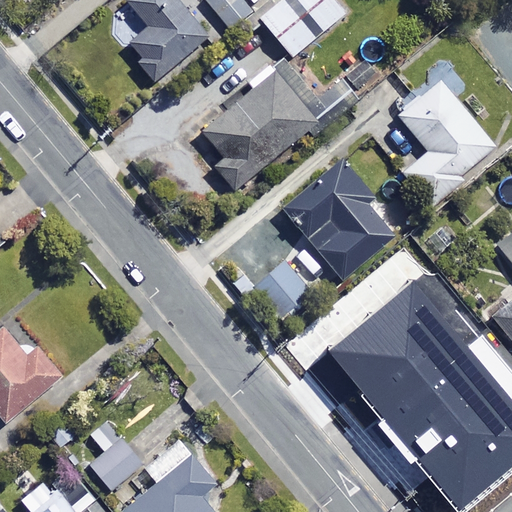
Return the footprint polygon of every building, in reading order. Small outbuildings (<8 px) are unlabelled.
[(211,42),(178,0),(134,0),(131,3),(151,29),(131,45),(160,82),(211,42)] [(248,9),(240,0),(207,0),(227,25),(248,9)] [(348,15),(335,0),(298,0),(326,33),(348,15)] [(317,42),(286,4),(264,22),(295,60),(317,42)] [(287,67),(280,74),(273,66),(250,86),(256,94),(208,135),(227,158),(216,168),(239,194),(354,96),(343,83),(319,104),(287,67)] [(400,114),(430,151),(405,172),(435,209),(467,183),(463,178),(498,149),(442,80),(400,114)] [(372,198),(343,163),(285,211),(342,281),(393,239),(365,204),(372,198)] [(511,261),(511,233),(499,244),(511,261)] [(303,301),(315,290),(287,259),(257,286),(293,326),(311,309),(303,301)] [(327,353),(459,511),(511,466),(511,399),(413,281),(327,353)] [(511,306),(496,320),(511,338),(511,306)] [(29,359),(5,331),(0,334),(0,415),(8,425),(64,377),(40,350),(29,359)] [(148,465),(125,439),(94,466),(117,493),(148,465)] [(217,488),(194,459),(127,511),(210,511),(201,500),(217,488)] [(76,511),(50,480),(25,502),(33,511),(76,511)]
